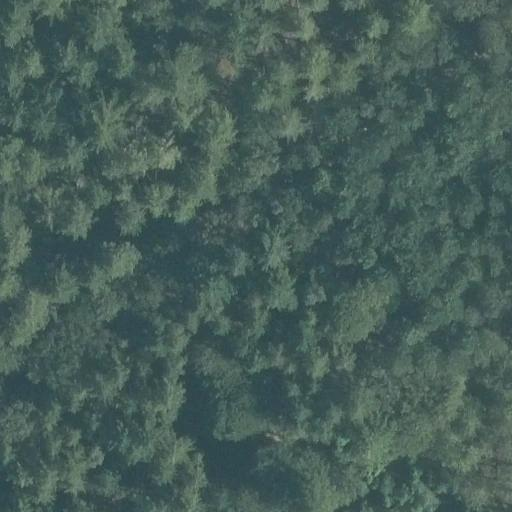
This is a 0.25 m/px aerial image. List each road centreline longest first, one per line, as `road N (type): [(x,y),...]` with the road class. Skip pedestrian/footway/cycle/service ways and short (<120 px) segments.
road 1 (track): [(489,511),(185,0)]
road 2 (track): [(0,383),(447,0)]
